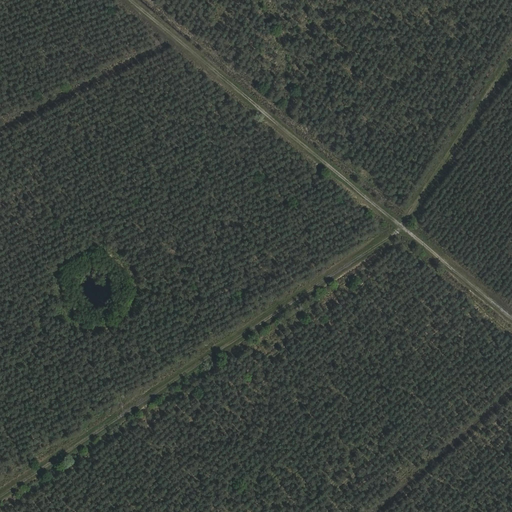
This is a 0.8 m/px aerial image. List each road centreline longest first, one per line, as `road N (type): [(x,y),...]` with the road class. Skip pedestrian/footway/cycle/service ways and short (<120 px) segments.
road 1 (track): [(0,496),(403,226),(511,57)]
road 2 (track): [(511,317),(133,0)]
road 3 (track): [(0,128),(177,37)]
road 4 (track): [(373,511),(511,388)]
